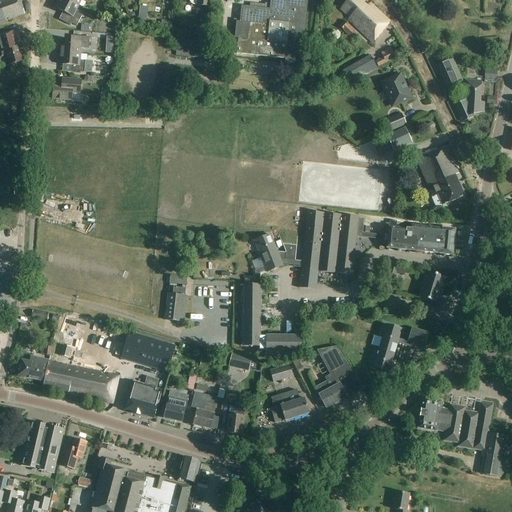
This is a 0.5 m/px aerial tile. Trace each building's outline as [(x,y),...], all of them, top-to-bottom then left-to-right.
[(0,0),(0,23),(25,14),(19,0),(0,0)] [(75,12),(79,6),(67,0),(61,0),(60,3),(58,3),(57,6),(57,8),(57,9),(63,12),(59,20),(71,26),(72,24),(77,26),(82,16),(75,12)] [(300,71),(308,0),(270,0),(270,6),(249,4),(249,8),(241,7),(239,23),(236,22),(234,39),(237,39),(236,54),(285,60),(284,69),(300,71)] [(367,8),(363,2),(365,0),(364,0),(348,0),(340,10),(350,18),(348,20),(350,21),(349,22),(372,44),(389,22),(370,5),(367,8)] [(140,7),(138,20),(146,21),(148,7),(140,7)] [(117,17),(123,14),(120,8),(114,11),(117,17)] [(344,21),(339,26),(343,30),(343,31),(349,37),(354,31),(344,21)] [(22,61),(17,41),(19,40),(17,31),(0,35),(0,56),(0,57),(4,56),(2,51),(5,51),(9,65),(22,61)] [(60,53),(80,55),(81,49),(89,49),(90,37),(74,36),(73,42),(61,41),(60,53)] [(176,46),(175,56),(208,59),(209,49),(176,46)] [(383,57),(377,60),(380,66),(396,58),(391,49),(381,54),(383,57)] [(85,73),(85,69),(90,69),(91,62),(86,61),(80,61),(80,55),(60,53),(59,65),(71,66),(71,72),(85,73)] [(370,56),(340,73),(347,86),(377,69),(370,56)] [(461,80),(452,60),(438,66),(450,95),(451,94),(447,86),(461,80)] [(485,67),(484,82),(496,83),(497,68),(485,67)] [(393,107),(404,102),(403,101),(408,97),(403,86),(404,86),(400,76),(382,84),(393,107)] [(52,99),(72,101),(72,102),(81,103),(82,95),(80,95),(81,81),(62,79),(62,87),(53,86),(52,99)] [(483,113),(484,103),(480,103),(482,83),(466,82),(464,102),(456,106),(453,100),(463,123),(472,119),(470,116),(473,115),(474,116),(484,114),(484,113),(483,113)] [(387,120),(392,131),(406,125),(401,114),(387,120)] [(386,136),(392,149),(411,140),(405,128),(386,136)] [(387,139),(376,144),(378,151),(390,146),(387,139)] [(437,148),(415,158),(433,197),(437,195),(442,206),(464,196),(455,176),(458,175),(446,147),(438,151),(437,148)] [(244,286),(243,347),(259,347),(259,350),(266,350),(266,353),(300,353),(301,336),(293,336),(260,336),(261,286),(260,286),(260,273),(266,271),(267,272),(283,266),(282,264),(302,266),(300,288),(315,289),(317,271),(334,273),(352,275),(353,267),(356,237),(387,241),(386,248),(452,255),(455,231),(430,228),(411,226),(411,230),(402,229),(403,224),(389,222),(389,223),(388,236),(380,235),(361,233),(363,220),(358,219),(358,218),(325,214),(308,212),(306,226),(302,262),(295,261),(296,246),(283,245),(285,251),(285,253),(277,252),(270,235),(254,241),(261,258),(252,262),(255,270),(255,286),(244,286)] [(402,276),(405,268),(398,266),(398,265),(392,263),(388,274),(395,277),(396,274),(402,276)] [(437,305),(445,279),(427,273),(418,299),(437,305)] [(184,323),(187,296),(168,293),(165,320),(184,323)] [(47,320),(49,313),(33,311),(32,318),(47,320)] [(386,374),(396,367),(392,362),(394,354),(398,343),(399,340),(402,329),(385,324),(381,338),(374,336),(371,345),(378,347),(375,359),(373,367),(377,369),(383,370),(386,374)] [(412,328),(407,342),(425,347),(429,333),(412,328)] [(168,370),(175,346),(128,332),(121,356),(168,370)] [(42,346),(41,354),(50,356),(52,347),(42,346)] [(64,346),(61,356),(68,357),(70,347),(64,346)] [(325,378),(327,380),(315,386),(320,395),(319,395),(326,408),(334,403),(335,405),(363,389),(337,346),(318,350),(331,374),(325,378)] [(318,356),(316,351),(299,359),(301,364),(318,356)] [(248,371),(251,360),(232,355),(229,367),(248,371)] [(18,376),(44,382),(49,363),(49,361),(31,358),(30,363),(22,361),(18,376)] [(44,382),(43,388),(68,393),(75,368),(49,363),(44,382)] [(272,383),(292,377),(289,365),(269,371),(272,383)] [(75,368),(68,393),(68,394),(113,403),(118,377),(75,368)] [(133,381),(125,410),(133,412),(132,413),(154,419),(161,394),(154,392),(156,388),(133,381)] [(158,381),(158,389),(168,390),(168,381),(158,381)] [(271,398),(274,407),(271,409),(275,423),(284,420),(285,421),(309,413),(302,393),(298,394),(296,390),(271,398)] [(181,422),(186,401),(180,400),(181,395),(170,392),(164,418),(181,422)] [(214,414),(218,398),(195,392),(190,410),(195,411),(192,425),(211,430),(215,414),(214,414)] [(500,478),(506,438),(488,435),(493,404),(480,402),(478,416),(472,415),(473,412),(465,411),(466,408),(450,406),(449,411),(439,410),(441,402),(423,399),(418,429),(436,432),(436,431),(446,433),(444,442),(459,444),(459,448),(485,452),(481,475),(500,478)] [(242,408),(243,405),(237,405),(237,407),(230,407),(229,414),(228,415),(227,421),(228,422),(227,433),(241,435),(242,423),(243,423),(244,416),(243,416),(244,408),(242,408)] [(54,474),(65,429),(32,422),(21,466),(54,474)] [(83,459),(87,443),(74,439),(72,448),(66,447),(60,466),(75,470),(78,457),(83,459)] [(162,471),(170,475),(178,458),(171,454),(162,471)] [(183,458),(177,479),(195,484),(195,481),(197,481),(202,463),(183,458)] [(88,509),(87,511),(184,511),(186,504),(190,489),(157,480),(149,478),(150,477),(110,466),(111,461),(101,459),(99,469),(102,470),(91,510),(88,509)] [(82,479),(80,485),(90,488),(91,481),(82,479)] [(6,511),(24,511),(26,502),(16,500),(17,493),(6,491),(5,493),(3,503),(9,504),(6,511)] [(73,493),(72,511),(83,511),(84,494),(73,493)] [(406,511),(409,495),(396,493),(393,509),(398,510),(397,511),(406,511)] [(27,500),(26,502),(24,511),(41,511),(42,510),(48,511),(51,499),(39,497),(38,503),(27,500)] [(266,511),(257,501),(245,511),(266,511)]
